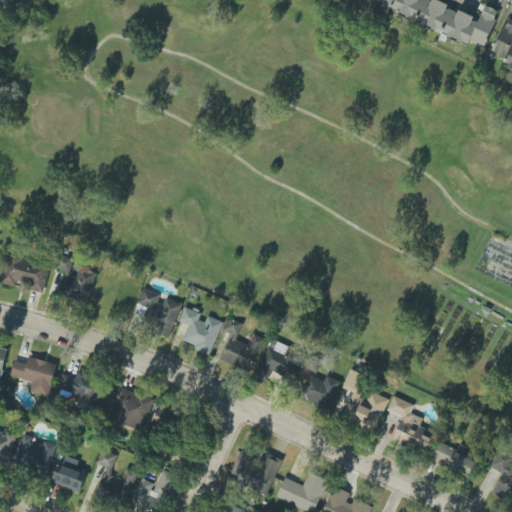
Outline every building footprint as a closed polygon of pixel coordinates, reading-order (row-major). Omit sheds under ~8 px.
[(485,48),(498,11),(484,6),(479,20),(446,7),(447,5),(434,0),(378,0),(376,6),(485,48)] [(491,51),(505,58),(511,43),(511,19),(508,18),(491,51)] [(511,44),(503,68),(511,71),(511,44)] [(44,293),(50,265),(5,255),(0,275),(0,283),(17,287),(18,281),(32,284),(30,290),(44,293)] [(96,272),(79,268),(77,278),(69,276),(73,258),(61,256),(53,291),(89,299),(96,272)] [(134,314),(144,317),(141,325),(171,336),(182,304),(165,298),(163,305),(157,302),(160,294),(143,289),(134,314)] [(188,325),(182,341),(195,345),(193,350),(211,356),(223,322),(204,315),(184,307),(179,322),(188,325)] [(220,361),(249,374),(265,339),(254,334),(248,346),(235,340),(243,324),(229,318),(223,331),(232,335),(220,361)] [(272,370),(287,377),(300,352),(272,339),(254,376),(267,382),(272,370)] [(57,365),(29,357),(27,364),(15,361),(10,376),(32,382),(30,392),(48,398),(57,365)] [(388,398),(370,392),(367,401),(359,398),(368,376),(350,370),(343,388),(353,392),(343,418),(376,430),(388,398)] [(64,374),(57,393),(78,401),(76,404),(96,411),(106,383),(77,373),(75,378),(64,374)] [(325,381),(309,375),(301,398),(331,409),(341,382),(326,376),(325,381)] [(155,400),(118,387),(107,418),(144,431),(155,400)] [(402,417),(393,439),(427,453),(435,433),(420,427),(423,419),(410,413),(414,405),(393,396),(387,411),(402,417)] [(183,410),(157,406),(154,425),(180,429),(183,410)] [(16,431),(3,428),(3,430),(0,429),(0,460),(9,463),(16,431)] [(48,477),(55,444),(21,436),(15,462),(37,467),(36,474),(48,477)] [(478,460),(439,444),(432,460),(471,476),(478,460)] [(124,505),(138,473),(127,467),(121,480),(109,475),(118,457),(102,449),(95,463),(107,469),(96,492),(124,505)] [(511,472),(511,470),(511,457),(497,450),(489,467),(502,473),(493,492),(511,501),(511,472)] [(266,496),(281,463),(264,456),(262,461),(254,458),(242,485),(266,496)] [(79,461),(65,457),(60,473),(54,471),(50,483),(80,492),(86,470),(77,467),(79,461)] [(143,479),(127,511),(129,511),(158,511),(176,476),(163,470),(156,485),(143,479)] [(276,498),(308,511),(314,511),(328,481),(309,473),(303,486),(285,478),(276,498)] [(323,511),(368,511),(371,506),(350,498),(352,494),(333,487),(323,511)]
